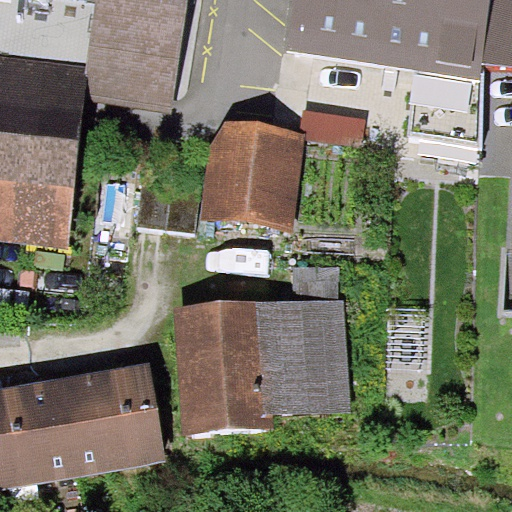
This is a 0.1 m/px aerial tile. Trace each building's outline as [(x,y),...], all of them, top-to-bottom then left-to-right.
[(24,0),(99,12),(85,99),(175,114),(194,0),(24,0)] [(300,0),(294,48),(384,60),(488,73),(497,0),(300,0)] [(511,0),(497,0),(488,73),(511,75),(511,0)] [(488,73),(384,60),(375,128),(480,141),(488,73)] [(0,103),(0,241),(65,253),(90,119),(0,103)] [(315,143),(371,149),(374,121),(318,115),(315,143)] [(228,137),(220,221),(295,228),(303,143),(228,137)] [(148,234),(209,232),(207,180),(147,181),(148,234)] [(283,277),(286,310),(330,306),(327,273),(283,277)] [(181,319),(192,440),(255,434),(253,408),(338,401),(330,306),(286,310),(181,319)] [(0,404),(0,490),(156,462),(141,379),(81,390),(54,395),(0,404)]
